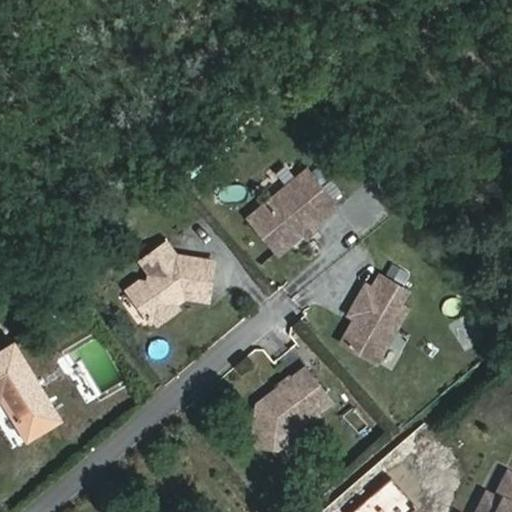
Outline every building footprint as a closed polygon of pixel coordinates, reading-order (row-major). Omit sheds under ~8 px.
[(244,219),(279,261),(341,208),(305,166),(244,219)] [(165,245),(141,264),(151,276),(150,287),(140,285),(129,294),(153,324),(157,321),(165,322),(174,314),(176,297),(180,294),(184,298),(206,302),(213,264),(175,257),(165,245)] [(118,284),(136,274),(129,263),(111,273),(118,284)] [(345,339),(331,363),(366,383),(396,329),(388,325),(396,312),(368,296),(361,310),(354,306),(338,335),(345,339)] [(15,352),(0,362),(0,396),(2,395),(33,440),(62,418),(15,352)] [(237,455),(242,463),(276,469),(281,446),(316,422),(293,388),(279,398),(281,400),(272,407),(267,406),(243,422),(237,455)] [(478,499),(471,511),(511,511),(511,484),(499,478),(486,503),(478,499)] [(397,511),(383,495),(362,511),(397,511)]
